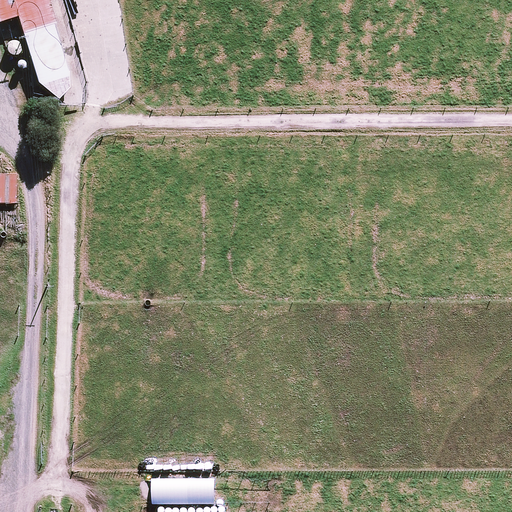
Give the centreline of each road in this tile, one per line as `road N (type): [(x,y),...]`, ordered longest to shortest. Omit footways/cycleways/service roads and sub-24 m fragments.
road 1 (track): [(56,511),(68,176),(85,132),(111,124),(511,123)]
road 2 (track): [(0,102),(38,200),(31,511)]
road 3 (track): [(111,124),(97,0)]
